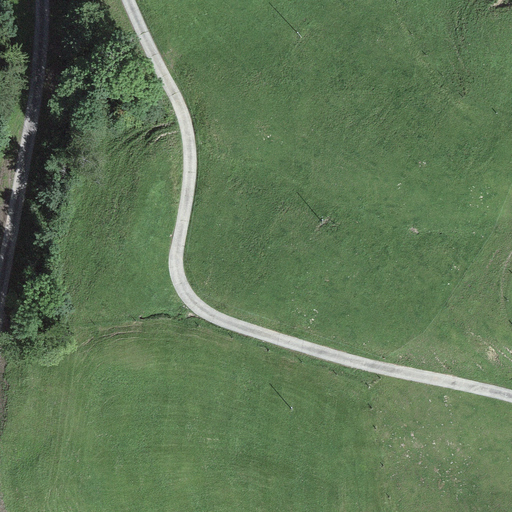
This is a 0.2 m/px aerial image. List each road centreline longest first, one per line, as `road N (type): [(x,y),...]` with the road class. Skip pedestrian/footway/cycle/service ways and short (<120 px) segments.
road 1 (track): [(130,0),(188,137),(176,265),(186,294),(230,322),(332,355),(511,398)]
road 2 (track): [(0,284),(41,61),(44,0)]
